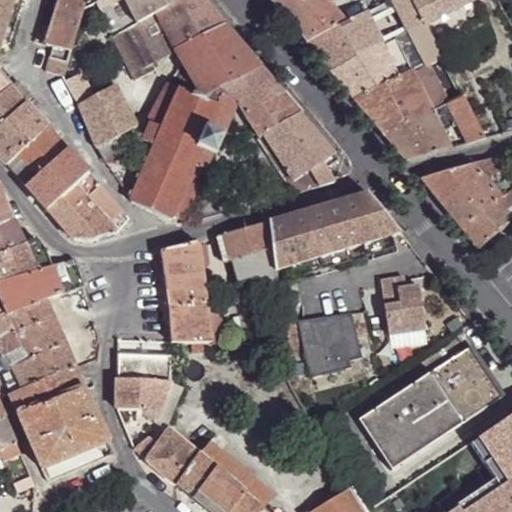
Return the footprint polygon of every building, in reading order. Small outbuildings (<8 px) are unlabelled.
[(0,0),(0,41),(2,34),(13,37),(23,0),(0,0)] [(61,52),(68,54),(83,6),(76,0),(59,0),(43,46),(61,52)] [(96,0),(95,1),(86,5),(90,13),(103,7),(102,3),(99,0),(96,0)] [(122,30),(186,0),(107,0),(108,1),(122,30)] [(122,31),(112,36),(133,74),(135,73),(137,79),(154,71),(151,65),(177,53),(229,28),(205,0),(186,0),(122,30),(122,31)] [(269,0),(286,19),(307,0),(269,0)] [(306,43),(345,23),(326,0),(307,0),(286,19),(306,43)] [(397,11),(391,0),(389,0),(385,2),(366,12),(370,21),(383,15),(385,17),(397,11)] [(413,0),(391,0),(397,11),(409,33),(426,25),(413,0)] [(413,0),(426,25),(474,1),(473,0),(413,0)] [(370,21),(366,12),(345,23),(306,43),(329,71),(381,46),(370,21)] [(426,25),(409,33),(416,47),(426,66),(442,58),(426,25)] [(177,53),(184,63),(237,37),(229,28),(177,53)] [(409,33),(381,46),(388,60),(416,47),(409,33)] [(237,37),(184,63),(193,79),(204,97),(221,89),(263,68),(237,37)] [(388,60),(381,46),(329,71),(353,99),(397,79),(388,60)] [(60,61),(66,63),(68,54),(61,52),(60,61)] [(46,72),(61,77),(66,63),(60,61),(50,58),(46,72)] [(169,83),(181,89),(203,98),(204,97),(193,79),(184,63),(169,83)] [(221,89),(225,92),(237,103),(245,114),(284,94),(263,68),(221,89)] [(412,72),(397,79),(353,99),(383,135),(430,112),(412,72)] [(64,84),(71,97),(88,87),(81,74),(64,84)] [(0,95),(8,87),(0,78),(0,95)] [(14,83),(8,87),(24,104),(29,99),(14,83)] [(149,145),(156,148),(181,89),(169,83),(139,138),(144,141),(144,142),(149,144),(149,145)] [(95,151),(123,136),(137,129),(117,85),(94,98),(78,107),(95,151)] [(0,125),(24,104),(8,87),(0,95),(0,125)] [(71,97),(78,107),(94,98),(88,87),(71,97)] [(170,219),(172,215),(200,149),(197,147),(205,129),(208,130),(219,105),(203,98),(181,89),(156,148),(151,157),(149,162),(144,176),(141,182),(136,194),(134,197),(132,203),(170,219)] [(204,97),(203,98),(219,105),(225,92),(221,89),(204,97)] [(225,92),(219,105),(208,130),(223,136),(237,103),(225,92)] [(245,114),(259,136),(264,133),(302,116),(284,94),(245,114)] [(466,144),(483,139),(478,129),(462,97),(447,104),(457,126),(466,144)] [(46,128),(24,104),(0,125),(0,158),(6,166),(17,156),(46,128)] [(439,133),(430,112),(383,135),(405,161),(447,149),(439,133)] [(315,173),(320,186),(336,181),(328,166),(325,162),(336,156),(302,116),(264,133),(296,181),(315,173)] [(447,149),(466,144),(457,126),(439,133),(447,149)] [(66,150),(46,128),(17,156),(31,171),(36,177),(37,177),(66,150)] [(200,149),(212,154),(215,155),(223,136),(208,130),(205,129),(197,147),(200,149)] [(256,138),(293,194),(296,181),(264,133),(259,136),(256,138)] [(95,151),(104,162),(130,148),(123,136),(95,151)] [(172,215),(185,221),(208,170),(213,172),(214,169),(207,165),(212,154),(200,149),(172,215)] [(90,176),(66,150),(37,177),(36,177),(25,187),(48,213),(90,176)] [(511,153),(496,157),(506,171),(511,168),(511,153)] [(17,156),(6,166),(20,180),(31,171),(17,156)] [(341,161),(336,156),(325,162),(328,166),(341,161)] [(472,165),(483,179),(501,201),(511,192),(511,177),(506,171),(496,157),(472,165)] [(425,177),(441,197),(483,179),(472,165),(425,177)] [(36,177),(31,171),(20,180),(25,187),(36,177)] [(134,179),(141,182),(144,176),(137,173),(134,179)] [(296,181),(293,194),(320,186),(315,173),(296,181)] [(129,220),(90,176),(48,213),(74,241),(89,242),(118,234),(129,220)] [(441,197),(467,228),(496,206),(501,201),(483,179),(441,197)] [(511,192),(501,201),(496,206),(510,226),(511,224),(511,192)] [(269,222),(273,252),(275,271),(290,268),(348,251),(363,247),(392,239),(402,236),(368,194),(269,222)] [(0,225),(13,220),(4,197),(0,198),(0,225)] [(496,206),(467,228),(482,248),(510,226),(496,206)] [(0,255),(25,245),(13,220),(0,225),(0,255)] [(232,261),(233,262),(273,252),(269,222),(225,235),(232,261)] [(224,264),(232,261),(225,235),(216,237),(224,264)] [(511,246),(511,238),(509,235),(503,239),(509,248),(511,246)] [(35,239),(25,245),(0,255),(0,284),(51,268),(49,260),(46,252),(35,239)] [(392,239),(363,247),(366,259),(396,251),(392,239)] [(160,251),(169,309),(208,303),(206,292),(202,268),(198,247),(197,242),(160,251)] [(198,247),(202,268),(210,266),(207,245),(198,247)] [(348,251),(290,268),(293,279),(352,262),(348,251)] [(233,262),(238,284),(256,279),(261,294),(277,290),(275,271),(273,252),(233,262)] [(74,261),(51,268),(58,299),(83,291),(74,261)] [(58,299),(51,268),(0,284),(0,295),(2,301),(10,315),(42,304),(58,299)] [(402,278),(395,279),(397,290),(404,289),(402,278)] [(397,290),(395,279),(378,282),(388,336),(424,329),(416,286),(404,289),(397,290)] [(0,319),(10,315),(2,301),(0,301),(0,319)] [(170,328),(171,343),(171,344),(192,343),(212,343),(211,336),(209,314),(208,303),(169,309),(170,328)] [(42,304),(10,315),(0,319),(0,348),(7,365),(0,368),(0,373),(2,378),(11,398),(12,400),(75,369),(42,304)] [(209,314),(211,336),(224,334),(222,313),(209,314)] [(352,314),(282,330),(285,349),(302,345),(310,378),(351,369),(349,362),(362,359),(352,314)] [(424,329),(388,336),(391,351),(427,344),(424,329)] [(212,343),(192,343),(192,354),(212,354),(212,343)] [(429,374),(462,424),(502,398),(469,348),(429,374)] [(119,354),(118,410),(142,412),(154,424),(155,422),(169,383),(171,355),(119,354)] [(21,419),(86,389),(75,369),(12,400),(21,419)] [(426,448),(462,424),(429,374),(409,387),(412,392),(405,396),(402,392),(384,404),(387,408),(380,412),(377,408),(358,421),(388,467),(422,444),(426,448)] [(412,392),(409,387),(402,392),(405,396),(412,392)] [(109,440),(86,391),(86,389),(21,419),(49,482),(99,461),(93,447),(109,440)] [(384,404),(377,408),(380,412),(387,408),(384,404)] [(511,511),(511,414),(470,442),(493,479),(469,496),(475,505),(466,511),(459,511),(458,509),(457,510),(453,511),(511,511)] [(0,451),(16,444),(4,417),(0,418),(0,451)] [(178,486),(200,459),(168,433),(158,447),(148,462),(178,486)] [(135,450),(148,462),(158,447),(147,439),(135,450)] [(17,495),(35,487),(16,444),(0,451),(0,452),(6,467),(5,467),(17,495)] [(391,471),(426,448),(422,444),(388,467),(391,471)] [(200,459),(264,511),(266,511),(276,501),(210,447),(200,459)] [(209,511),(264,511),(200,459),(178,486),(209,511)] [(365,511),(351,488),(311,511),(365,511)] [(459,511),(466,511),(475,505),(469,496),(454,506),(457,510),(458,509),(459,511)]
